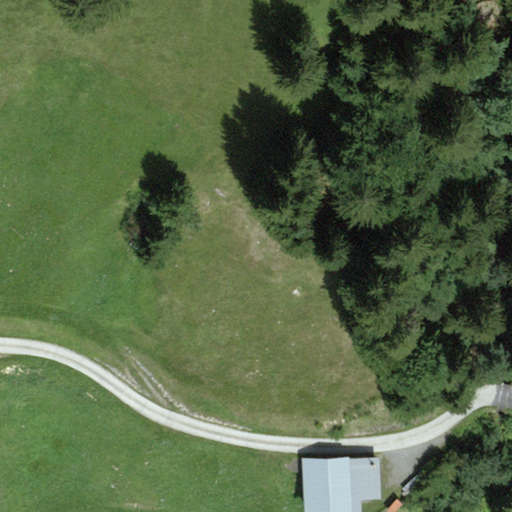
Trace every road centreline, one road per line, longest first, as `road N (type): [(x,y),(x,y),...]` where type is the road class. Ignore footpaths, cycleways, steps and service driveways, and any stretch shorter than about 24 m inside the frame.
road 1 (unclassified): [(0,351),(88,369),(172,422),(313,456),(404,448),(489,399),(511,409)]
road 2 (track): [(172,422),(88,323),(0,308)]
